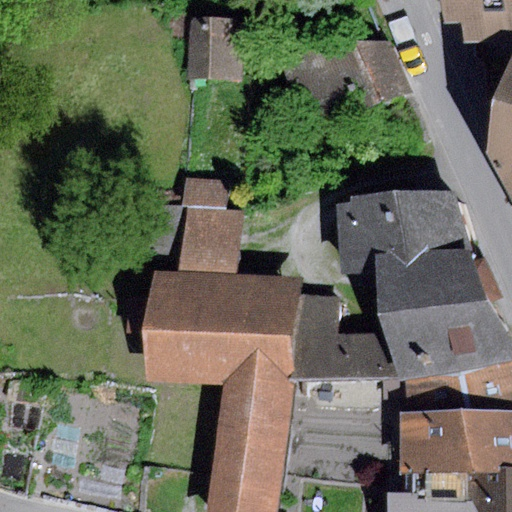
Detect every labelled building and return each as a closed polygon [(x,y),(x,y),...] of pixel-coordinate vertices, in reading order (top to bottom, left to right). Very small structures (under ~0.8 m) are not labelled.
[(511,0),(439,0),(441,26),(462,25),(463,45),(511,41),(511,0)] [(246,21),(192,17),(187,79),(241,83),(246,21)] [(393,42),(278,47),(326,133),(415,97),(393,42)] [(511,63),(490,152),(511,197),(511,63)] [(230,183),(187,178),(184,205),(227,209),(230,183)] [(381,273),(475,248),(457,194),(353,196),(354,202),(336,207),(344,282),(381,273)] [(179,272),(156,272),(146,382),(227,386),(207,511),(276,511),(293,385),(404,382),(394,333),(337,335),(340,297),(300,296),(302,277),(235,274),(245,211),(227,209),(184,205),(179,272)] [(511,337),(475,248),(381,273),(394,333),(404,382),(511,361),(511,337)] [(511,361),(404,382),(402,415),(511,414),(511,361)] [(511,414),(402,415),(397,473),(511,470),(511,414)] [(511,511),(511,470),(397,473),(396,494),(469,500),(469,511),(511,511)] [(396,494),(390,494),(390,511),(469,511),(469,500),(396,494)]
